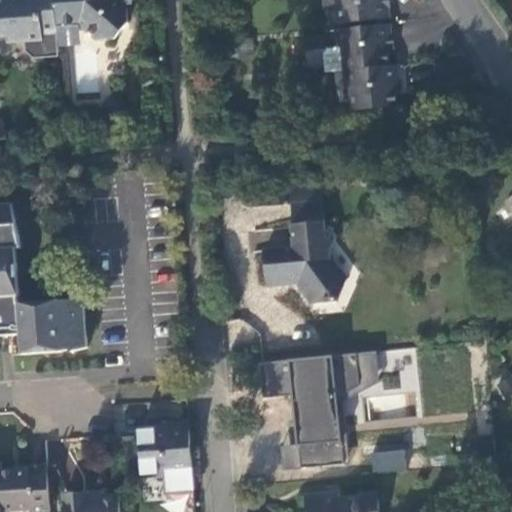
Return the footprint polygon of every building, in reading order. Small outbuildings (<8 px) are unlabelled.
[(0,0),(0,34),(13,33),(13,39),(30,37),(31,48),(39,55),(63,53),(62,42),(62,41),(61,20),(59,0),(0,0)] [(59,0),(61,20),(86,19),(106,35),(121,35),(133,20),(132,2),(130,0),(59,0)] [(328,12),(330,28),(390,21),(388,5),(382,5),(381,0),(336,0),(337,11),(328,12)] [(61,20),(62,41),(62,42),(88,40),(86,19),(61,20)] [(319,56),(320,76),(343,73),(388,69),(387,56),(386,46),(392,45),(391,27),(335,33),(337,54),(326,55),(326,53),(319,56)] [(245,43),(229,44),(231,58),(246,57),(245,43)] [(350,91),(352,113),(395,109),(394,97),(393,89),(400,88),(398,68),(388,69),(343,73),(345,92),(350,91)] [(118,92),(107,102),(123,117),(133,107),(118,92)] [(296,195),(298,215),(329,212),(327,192),(296,195)] [(14,203),(0,203),(0,334),(3,334),(3,336),(24,335),(26,354),(75,351),(90,346),(86,299),(65,301),(64,298),(22,301),(18,247),(25,247),(14,203)] [(301,277),(314,298),(341,295),(336,288),(341,275),(349,274),(351,270),(337,250),(331,249),(342,227),(330,224),(329,212),(298,215),(296,215),(299,239),(268,242),(270,260),(272,280),(301,277)] [(302,430),(346,426),(340,360),(296,364),(299,397),(302,430)] [(144,475),(196,471),(193,421),(168,423),(169,432),(162,433),(161,429),(141,430),(142,445),(144,475)] [(472,434),(474,455),(498,452),(497,431),(472,434)] [(404,448),(371,452),(374,473),(406,470),(404,448)] [(35,511),(52,510),(49,464),(32,466),(32,469),(19,470),(2,471),(4,510),(35,507),(35,511)] [(382,511),(379,486),(333,490),(332,482),(306,485),(308,503),(308,511),(382,511)] [(69,511),(122,511),(122,496),(101,498),(90,498),(90,493),(68,495),(69,511)]
